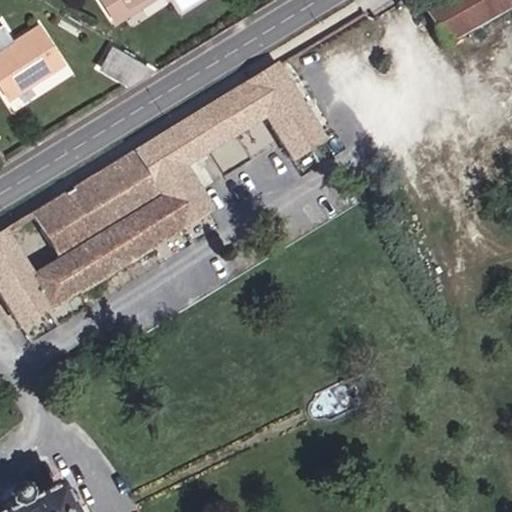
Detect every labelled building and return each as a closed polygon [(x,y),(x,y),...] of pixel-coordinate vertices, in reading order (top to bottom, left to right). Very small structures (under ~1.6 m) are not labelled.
[(128,0),(102,0),(114,20),(127,12),(123,3),(128,0)] [(127,12),(145,0),(128,0),(123,3),(127,12)] [(511,4),(511,0),(441,0),(421,12),(441,45),(511,4)] [(357,19),(328,35),(335,47),(363,30),(357,19)] [(0,94),(3,99),(58,66),(35,29),(9,45),(0,29),(0,94)] [(139,65),(107,46),(97,61),(122,75),(139,65)] [(265,63),(269,69),(316,144),(335,132),(319,107),(322,104),(312,88),(308,91),(282,50),(265,63)] [(23,280),(0,240),(0,300),(16,326),(72,293),(74,295),(206,214),(180,170),(259,121),(285,164),(317,146),(316,144),(269,69),(25,220),(51,264),(23,280)] [(80,511),(79,508),(70,511),(67,511),(54,487),(23,502),(19,494),(8,490),(1,493),(0,496),(0,507),(2,511),(0,511),(80,511)]
